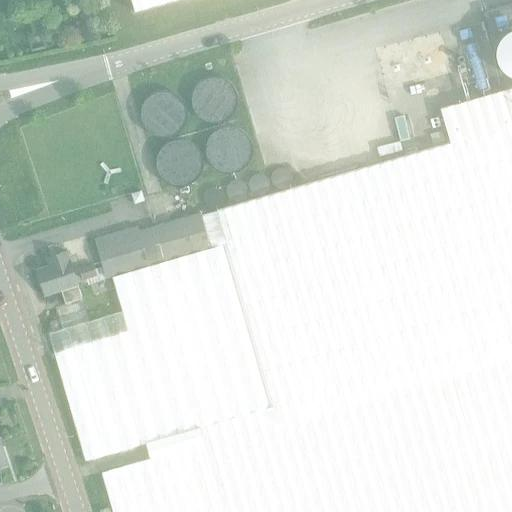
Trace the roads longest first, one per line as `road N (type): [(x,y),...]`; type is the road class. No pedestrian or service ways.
road 1 (unclassified): [(64,81),(327,0)]
road 2 (tertiary): [(63,471),(0,281)]
